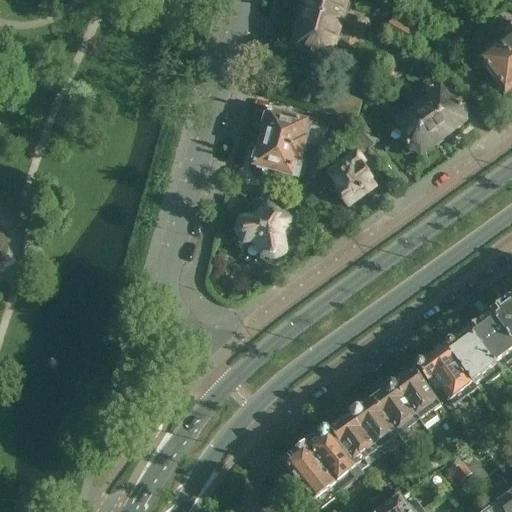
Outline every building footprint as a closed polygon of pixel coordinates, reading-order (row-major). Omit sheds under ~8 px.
[(306,0),(303,13),(341,23),(346,0),(306,0)] [(303,13),(291,59),(287,71),(307,77),(312,57),(330,62),(341,23),(303,13)] [(355,16),(353,27),(368,31),(370,21),(355,16)] [(418,31),(395,17),(385,34),(408,48),(418,31)] [(503,47),(511,58),(511,26),(507,29),(506,32),(504,34),(509,42),(503,47)] [(368,31),(353,27),(351,34),(365,38),(368,31)] [(511,58),(503,47),(498,41),(489,47),(486,47),(480,51),(479,55),(483,61),(482,62),(505,95),(511,89),(511,58)] [(419,108),(443,141),(452,135),(451,134),(465,123),(461,119),(463,110),(460,106),(451,104),(441,91),(419,108)] [(323,115),(353,123),(358,102),(328,95),(323,115)] [(443,141),(419,108),(397,124),(407,137),(405,146),(409,150),(417,152),(421,156),(435,146),(435,147),(443,141)] [(262,142),(302,153),(310,126),(306,125),(306,124),(269,114),(262,142)] [(365,121),(350,133),(368,152),(380,143),(369,128),(370,127),(365,121)] [(344,164),(344,165),(331,175),(325,184),(333,195),(336,194),(347,209),(374,191),(369,184),(373,182),(363,168),(366,166),(360,157),(368,152),(350,133),(335,144),(348,162),(344,164)] [(302,153),(262,142),(255,168),(274,173),(272,179),(289,184),(296,162),(299,163),(302,153)] [(261,262),(267,266),(284,254),(282,238),(293,223),(268,205),(256,221),(241,223),(235,244),(242,248),(245,245),(258,242),(259,241),(261,243),(260,244),(263,257),(261,262)] [(511,300),(507,304),(503,307),(502,308),(501,308),(499,308),(495,310),(493,314),(494,314),(492,315),(493,317),(511,344),(511,300)] [(469,331),(470,333),(495,369),(511,356),(511,344),(493,317),(478,327),(477,326),(469,331)] [(502,377),(495,369),(470,333),(456,343),(455,342),(447,348),(447,349),(475,389),(482,384),(486,388),(502,377)] [(416,368),(436,394),(440,391),(453,409),(477,392),(475,389),(447,349),(445,350),(440,349),(435,351),(434,357),(435,358),(424,366),(422,364),(416,368)] [(441,411),(415,374),(407,380),(406,379),(401,378),(395,382),(395,386),(396,388),(395,389),(393,387),(422,428),(424,430),(437,420),(434,416),(441,411)] [(384,390),(370,399),(405,446),(418,437),(415,432),(422,428),(393,387),(385,392),(384,390)] [(350,416),(352,419),(380,457),(386,453),(389,457),(405,446),(370,399),(356,409),(358,412),(350,416)] [(362,477),(363,476),(358,469),(364,465),(367,470),(381,460),(379,457),(380,457),(352,419),(350,420),(349,418),(345,417),(340,421),(338,425),(340,428),(330,434),(362,477)] [(305,447),(306,448),(337,487),(342,493),(362,477),(330,434),(328,433),(326,430),(317,437),(312,437),(307,441),(307,446),(305,447)] [(282,466),(320,511),(335,501),(329,493),(337,487),(306,448),(296,455),(295,455),(291,454),(285,459),(284,465),(282,466)] [(435,461),(422,470),(429,479),(442,470),(435,461)] [(462,461),(450,470),(461,484),(473,476),(462,461)] [(422,470),(409,480),(416,489),(429,479),(422,470)] [(511,511),(511,494),(496,506),(500,511),(511,511)] [(400,498),(388,507),(381,511),(421,511),(415,504),(408,509),(400,498)]
